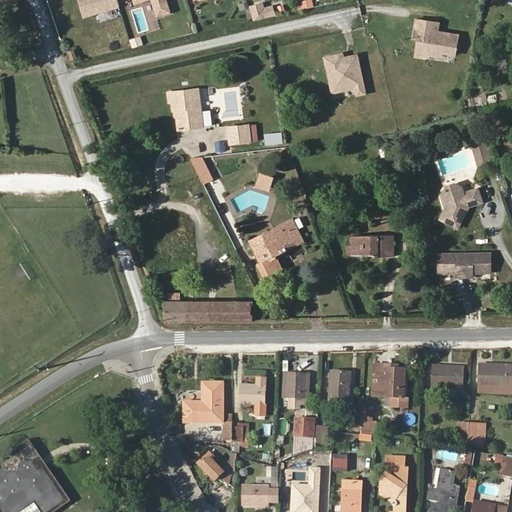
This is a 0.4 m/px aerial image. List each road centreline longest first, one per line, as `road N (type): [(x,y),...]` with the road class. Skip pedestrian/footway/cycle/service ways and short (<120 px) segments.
road 1 (secondary): [(511,333),(150,341)]
road 2 (residential): [(150,341),(35,0)]
road 3 (residential): [(200,511),(168,453),(137,344)]
road 4 (secondary): [(137,344),(96,357),(0,416)]
